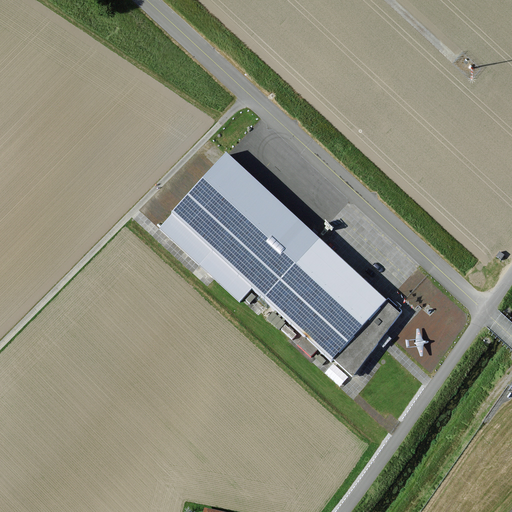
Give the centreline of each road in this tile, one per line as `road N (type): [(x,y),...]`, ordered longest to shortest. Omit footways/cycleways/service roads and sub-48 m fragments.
road 1 (track): [(0,345),(248,94)]
road 2 (tertiary): [(511,274),(344,511)]
